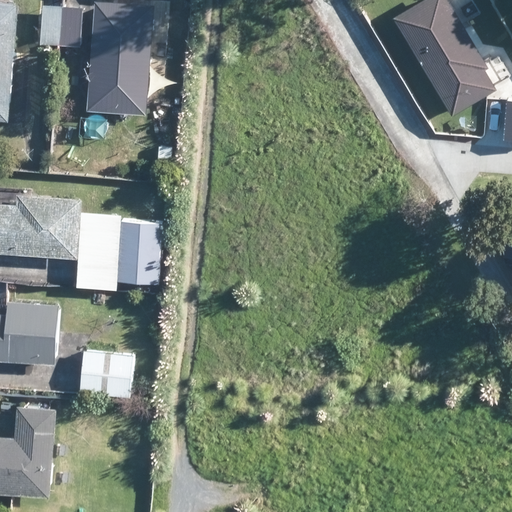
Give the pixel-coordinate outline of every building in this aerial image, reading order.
[(20,47),(23,0),(0,0),(0,115),(14,117),(19,62),(20,47)] [(66,2),(65,2),(49,0),(46,41),(63,42),(66,2)] [(100,0),(99,28),(93,107),(153,111),(161,0),(100,0)] [(87,3),(70,2),(66,2),(63,42),(84,44),(85,27),(87,3)] [(41,118),(40,133),(55,134),(56,119),(41,118)] [(9,158),(0,157),(0,164),(9,165),(9,158)] [(137,194),(149,194),(149,183),(137,183),(137,194)] [(0,247),(84,254),(87,216),(89,193),(23,188),(22,199),(0,197),(0,247)] [(162,219),(137,218),(126,217),(123,277),(165,280),(168,219),(162,219)] [(14,296),(15,278),(0,277),(0,305),(13,306),(13,309),(0,308),(0,355),(61,360),(63,332),(65,300),(14,296)] [(140,351),(95,347),(89,346),(85,390),(136,395),(140,351)] [(0,489),(55,493),(62,404),(23,401),(21,432),(0,430),(0,489)]
